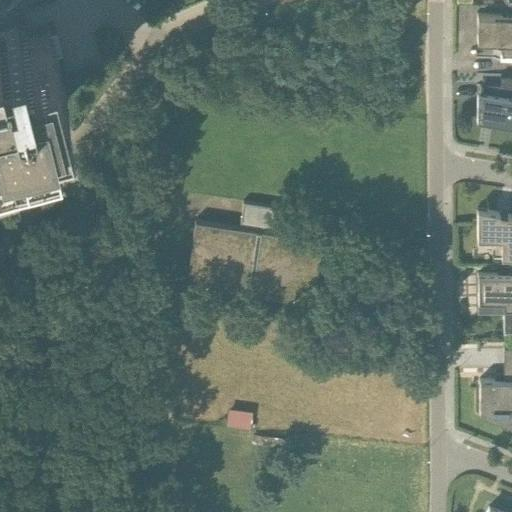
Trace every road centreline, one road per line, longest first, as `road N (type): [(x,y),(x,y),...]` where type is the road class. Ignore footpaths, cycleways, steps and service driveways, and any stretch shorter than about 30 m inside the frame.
road 1 (residential): [(439,451),(433,162)]
road 2 (unclassified): [(153,52),(0,250)]
road 3 (residential): [(433,162),(434,0)]
road 4 (unclassified): [(153,52),(270,0)]
